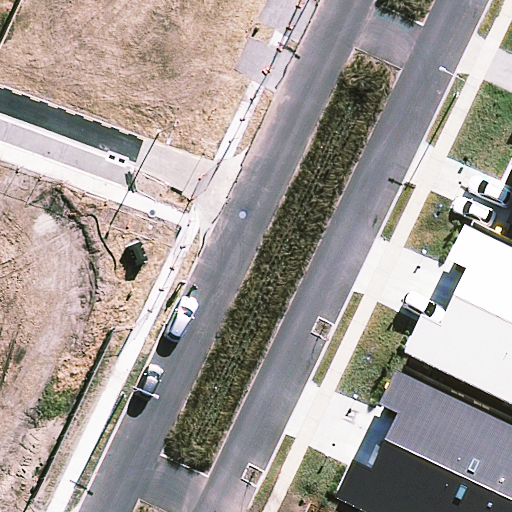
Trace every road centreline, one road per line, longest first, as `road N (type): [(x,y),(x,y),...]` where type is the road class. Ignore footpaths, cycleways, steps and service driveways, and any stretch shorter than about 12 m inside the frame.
road 1 (residential): [(430,58),(210,510)]
road 2 (residential): [(128,473),(248,197)]
road 3 (residential): [(248,197),(0,106)]
road 4 (residential): [(248,197),(344,16)]
